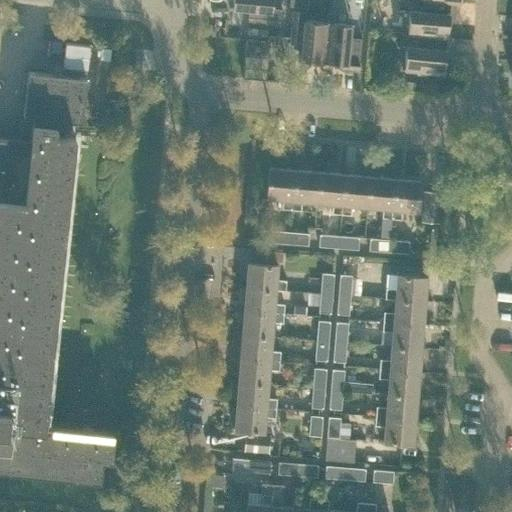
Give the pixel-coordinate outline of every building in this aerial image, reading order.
[(247,22),(280,25),(282,9),(271,9),(272,0),(232,0),(232,8),(248,9),(247,22)] [(289,0),(289,7),(307,8),(308,0),(289,0)] [(456,2),(433,0),(422,0),(422,11),(409,10),(406,34),(446,38),(446,37),(448,19),(454,20),(456,3),(456,2)] [(300,60),(323,62),(327,23),(306,21),(307,12),(292,10),(289,43),(301,45),(300,60)] [(349,38),(350,25),(327,23),(323,62),(341,64),(340,70),(358,72),(361,39),(349,38)] [(446,37),(446,38),(406,34),(406,46),(403,70),(443,73),(444,55),(450,55),(452,38),(446,37)] [(269,41),(246,39),(244,55),(267,57),(269,41)] [(65,42),(62,66),(86,69),(88,45),(65,42)] [(0,469),(99,480),(101,460),(110,461),(113,437),(44,429),(75,137),(54,135),(55,126),(65,127),(66,120),(76,122),(81,122),(81,121),(85,78),(28,71),(23,116),(33,117),(30,141),(0,138),(0,469)] [(414,91),(415,83),(406,82),(405,90),(414,91)] [(291,210),(292,201),(294,170),(269,168),(266,199),(282,200),(281,209),(291,210)] [(320,172),(294,170),(292,201),(291,210),(300,211),(301,202),(317,203),(320,172)] [(341,215),(342,205),(344,175),(320,172),(317,203),(332,205),(331,214),(341,215)] [(369,177),(344,175),(342,205),(341,215),(350,215),(351,206),(366,208),(369,177)] [(391,219),(392,210),(394,179),(369,177),(366,208),(382,209),(381,219),(391,219)] [(420,181),(394,179),(392,210),(391,219),(400,220),(401,211),(417,212),(420,181)] [(423,192),(420,222),(437,223),(439,193),(423,192)] [(263,230),(262,242),(288,244),(289,232),(263,230)] [(308,233),(289,232),(288,244),(307,245),(308,233)] [(318,246),(338,248),(339,235),(319,234),(318,246)] [(358,237),(339,235),(338,248),(358,249),(358,237)] [(368,250),(388,251),(389,240),(369,238),(368,250)] [(408,241),(389,240),(388,251),(408,253),(408,241)] [(282,253),(261,251),(260,261),(281,263),(282,253)] [(245,287),(274,290),(285,291),(286,281),(275,280),(276,265),(247,263),(245,287)] [(322,273),(320,293),(332,294),(333,274),(322,273)] [(340,274),(338,294),(350,295),(351,275),(340,274)] [(384,298),(394,299),(424,301),(426,277),(396,275),(395,289),(385,289),(384,298)] [(245,287),(243,311),(273,313),(283,314),(283,305),(274,304),(274,290),(245,287)] [(330,313),(332,294),(320,293),(318,312),(330,313)] [(338,294),(336,313),(348,314),(350,295),(338,294)] [(422,325),(424,301),(394,299),(393,313),(383,313),(382,322),(422,325)] [(293,314),(305,315),(306,307),(294,306),(293,314)] [(243,311),(241,334),(271,337),(272,323),(282,324),(283,314),(273,313),(243,311)] [(318,320),(316,341),(328,341),(329,321),(318,320)] [(346,342),(347,330),(347,322),(336,321),(334,341),(346,342)] [(420,349),(422,325),(382,322),(382,331),(392,332),(390,346),(420,349)] [(241,334),(239,358),(269,360),(279,361),(280,352),(270,351),(271,337),(241,334)] [(326,360),(328,341),(316,341),(314,359),(326,360)] [(346,343),(334,341),(332,361),(344,362),(346,343)] [(418,372),(420,349),(390,346),(390,360),(380,359),(379,369),(418,372)] [(239,358),(237,381),(267,384),(268,371),(278,371),(279,361),(269,360),(239,358)] [(314,367),(312,388),(324,389),(325,368),(314,367)] [(332,369),(330,389),(342,390),(371,392),(372,382),(343,380),(344,369),(332,369)] [(416,396),(418,372),(379,369),(378,379),(388,380),(387,393),(416,396)] [(236,405),(265,407),(275,408),(276,399),(266,398),(267,384),(237,381),(236,405)] [(322,408),(324,389),(312,388),(310,407),(322,408)] [(340,409),(342,390),(330,389),(328,408),(340,409)] [(414,419),(416,396),(387,393),(386,408),(376,407),(375,416),(414,419)] [(275,408),(265,407),(236,405),(234,429),(263,432),(264,417),(274,418),(275,408)] [(308,435),(320,436),(322,416),(310,415),(308,435)] [(340,417),(328,416),(326,436),(338,437),(340,417)] [(412,444),(414,419),(375,416),(374,426),(384,427),(383,441),(412,444)] [(244,451),(268,453),(269,437),(245,435),(244,451)] [(324,460),(353,462),(355,441),(326,438),(324,460)] [(249,471),(269,473),(270,461),(250,459),(249,471)] [(277,473),(297,475),(298,463),(278,461),(277,473)] [(316,477),(317,465),(298,463),(297,475),(316,477)] [(324,477),(344,479),(345,467),(325,465),(324,477)] [(364,468),(345,467),(344,479),(364,480),(364,468)] [(393,471),(373,469),(372,481),(392,483),(393,471)] [(222,487),(223,475),(212,474),(211,487),(222,487)] [(306,488),(307,479),(298,478),(297,487),(306,488)] [(270,511),(272,484),(260,483),(259,505),(246,503),(245,511),(270,511)] [(272,484),(270,511),(293,511),(294,507),(282,507),(283,485),(272,484)] [(317,511),(318,499),(309,498),(308,509),(294,507),(293,511),(317,511)] [(317,511),(341,511),(327,510),(328,500),(318,499),(317,511)] [(364,511),(366,503),(356,502),(355,511),(349,511),(341,511),(364,511)] [(366,503),(364,511),(374,511),(375,504),(366,503)]
